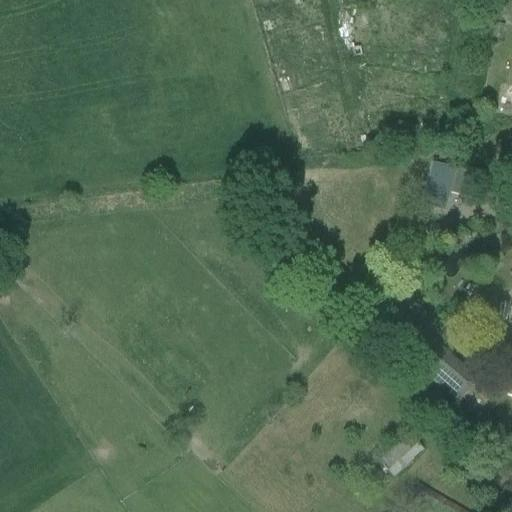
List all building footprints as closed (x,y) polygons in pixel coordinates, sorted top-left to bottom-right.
[(511,21),(511,0),(495,0),(492,18),(511,21)] [(432,165),(421,207),(443,212),(447,195),(472,201),(479,177),(453,171),(432,165)] [(456,403),(478,380),(398,311),(377,333),(377,334),(456,403)] [(392,478),(422,450),(407,433),(377,461),(392,478)] [(511,491),(507,489),(498,506),(509,511),(511,504),(511,491)]
